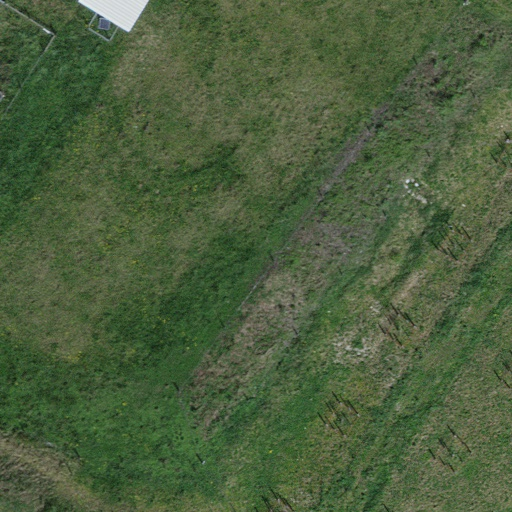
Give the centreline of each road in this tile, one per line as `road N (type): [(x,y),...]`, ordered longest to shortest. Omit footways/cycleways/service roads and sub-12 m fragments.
road 1 (motorway): [(112,511),(473,0)]
road 2 (motorway): [(171,0),(0,271)]
